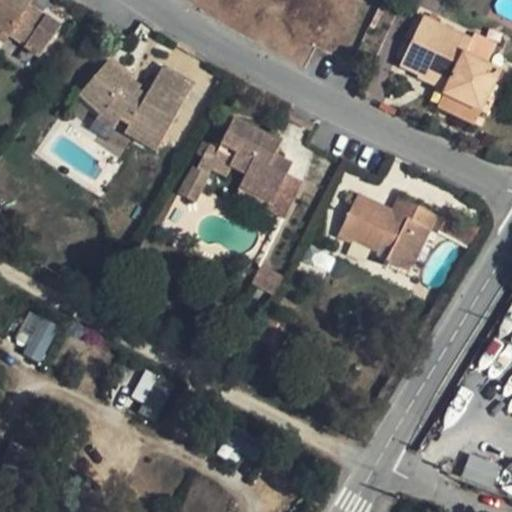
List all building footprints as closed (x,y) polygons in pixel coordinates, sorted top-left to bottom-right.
[(0,0),(0,34),(9,41),(28,15),(19,8),(23,3),(19,0),(0,0)] [(28,15),(9,41),(25,52),(46,23),(30,12),(32,9),(23,3),(19,8),(28,15)] [(46,23),(25,52),(39,63),(60,33),(46,23)] [(431,23),(407,71),(427,81),(431,72),(456,84),(450,96),(448,99),(486,118),(507,76),(472,60),(479,46),(431,23)] [(0,45),(4,48),(9,41),(0,34),(0,45)] [(131,88),(110,68),(81,98),(102,118),(109,112),(121,120),(120,122),(131,129),(128,132),(161,151),(196,90),(164,71),(146,102),(138,97),(129,91),(131,88)] [(427,81),(425,84),(450,96),(456,84),(431,72),(427,81)] [(129,91),(138,97),(141,94),(131,88),(129,91)] [(102,118),(81,98),(74,106),(96,126),(102,118)] [(96,126),(110,136),(120,122),(121,120),(109,112),(102,118),(96,126)] [(285,149),(240,127),(218,170),(235,178),(250,186),(246,194),(279,210),(274,220),(288,227),(306,191),(289,182),(283,179),(289,168),(279,163),(285,149)] [(124,140),(156,160),(161,151),(128,132),(124,140)] [(295,171),(289,168),(283,179),(289,182),(295,171)] [(235,178),(218,170),(214,180),(230,188),(235,178)] [(210,187),(196,179),(182,207),(197,214),(210,187)] [(279,210),(246,194),(241,204),(274,220),(279,210)] [(397,215),(362,198),(358,205),(351,206),(354,213),(342,236),(381,256),(383,252),(392,256),(388,265),(401,271),(414,267),(439,218),(404,201),(397,215)] [(454,210),(441,234),(474,252),(484,232),(474,227),(476,222),(454,210)] [(282,302),(290,286),(265,274),(257,290),(282,302)] [(14,348),(45,358),(57,322),(26,312),(14,348)] [(143,371),(131,401),(158,412),(171,382),(143,371)] [(470,454),(461,479),(492,490),(501,465),(470,454)]
